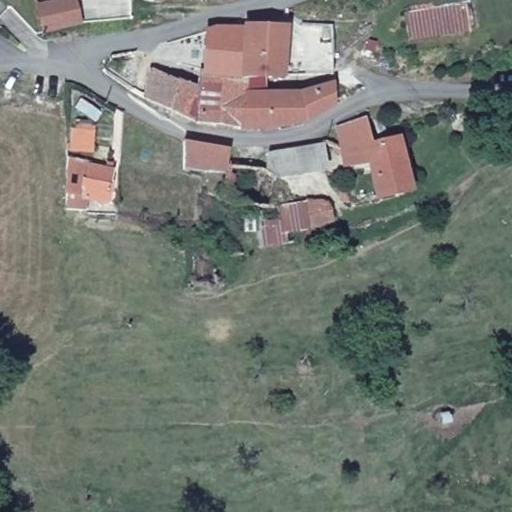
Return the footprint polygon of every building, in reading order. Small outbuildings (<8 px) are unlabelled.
[(82,21),(76,0),(63,0),(38,5),(43,28),(82,21)] [(256,93),(251,25),(207,25),(208,38),(196,38),(197,51),(209,50),(210,64),(155,67),(153,70),(143,104),(180,120),(215,129),(259,130),(257,106),(256,93)] [(332,90),(331,27),(297,25),(297,31),(287,33),(286,25),(251,25),(256,93),(277,89),(304,84),(306,95),(279,101),(257,106),(259,130),(315,109),(332,90)] [(279,101),(277,89),(256,93),(257,106),(279,101)] [(376,155),(368,121),(342,129),(350,161),(376,155)] [(329,167),(327,142),(269,156),(268,169),(266,188),(329,167)] [(417,203),(401,149),(376,155),(350,161),(364,218),(417,203)] [(230,186),(230,160),(185,157),(184,185),(230,186)] [(112,205),(121,169),(69,162),(69,200),(112,205)] [(266,211),(266,188),(268,169),(230,171),(230,186),(230,188),(230,210),(266,211)] [(249,288),(249,257),(200,257),(195,295),(214,295),(214,290),(249,288)]
